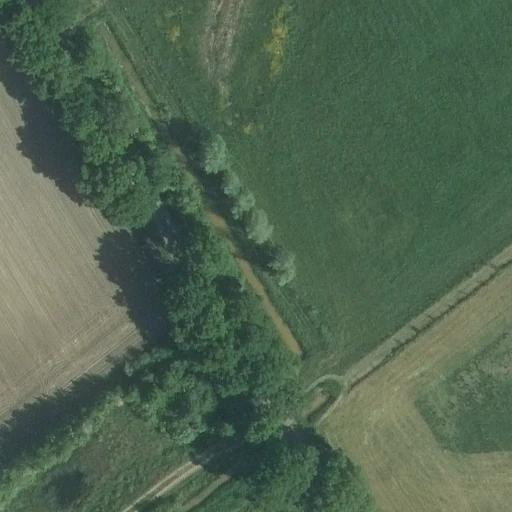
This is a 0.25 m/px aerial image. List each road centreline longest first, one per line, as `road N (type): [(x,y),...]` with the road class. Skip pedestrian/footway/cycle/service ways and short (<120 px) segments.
road 1 (unclassified): [(335,511),(27,0)]
road 2 (track): [(128,511),(213,450),(282,422)]
